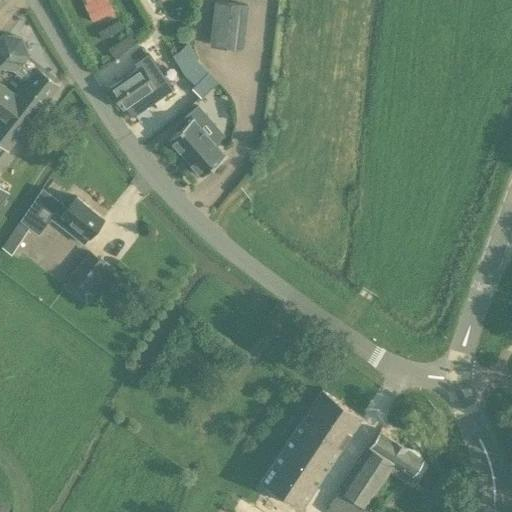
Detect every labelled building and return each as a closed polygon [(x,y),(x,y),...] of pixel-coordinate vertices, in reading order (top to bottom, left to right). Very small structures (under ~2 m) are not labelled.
[(143,0),(153,21),(166,15),(159,0),(143,0)] [(243,48),(248,4),(216,1),(211,45),(243,48)] [(116,56),(139,42),(133,32),(110,45),(116,56)] [(3,37),(0,40),(0,71),(15,74),(29,60),(23,40),(3,37)] [(130,74),(110,87),(123,106),(125,105),(133,116),(173,88),(171,85),(155,62),(149,53),(135,62),(139,67),(130,74)] [(0,84),(0,145),(5,149),(57,84),(38,69),(39,68),(29,60),(15,74),(27,84),(16,97),(0,84)] [(201,97),(218,80),(209,71),(192,88),(201,97)] [(224,154),(199,125),(208,117),(198,106),(176,124),(179,128),(168,138),(169,139),(200,174),(200,175),(201,176),(225,155),(224,154)] [(41,187),(19,220),(30,229),(38,235),(51,219),(83,243),(103,218),(76,196),(67,207),(45,190),(42,187),(41,187)] [(86,290),(105,264),(89,252),(69,277),(86,290)] [(301,507),(361,416),(321,390),(261,480),(301,507)] [(369,445),(326,509),(330,511),(375,511),(367,507),(390,472),(401,478),(405,481),(411,471),(419,476),(427,464),(419,459),(421,456),(380,429),(370,445),(369,445)] [(441,505),(453,488),(439,478),(427,496),(441,505)]
